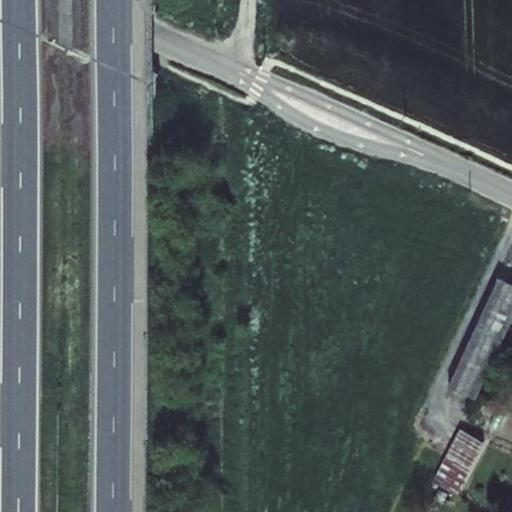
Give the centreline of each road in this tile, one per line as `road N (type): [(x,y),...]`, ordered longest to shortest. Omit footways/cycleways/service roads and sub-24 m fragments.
road 1 (motorway): [(19,0),(16,511)]
road 2 (motorway): [(112,511),(114,0)]
road 3 (tertiary): [(52,0),(511,192)]
